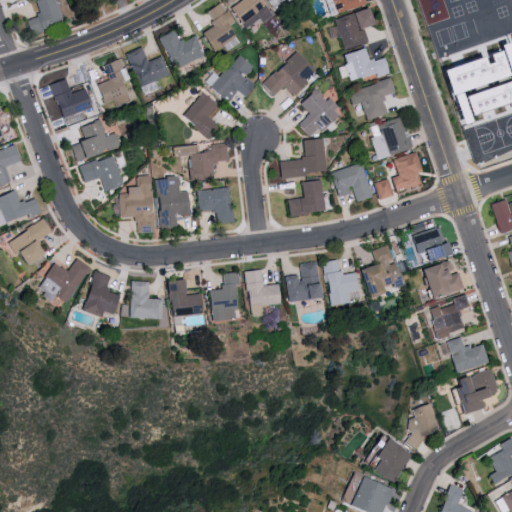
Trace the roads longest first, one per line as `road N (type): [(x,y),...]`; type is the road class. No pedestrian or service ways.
road 1 (residential): [(11,67),(66,212),(99,249),(120,259),(322,238),(511,179)]
road 2 (residential): [(511,351),(391,0)]
road 3 (tertiary): [(0,69),(129,25),(174,0)]
road 4 (residential): [(414,511),(443,460),(511,423)]
